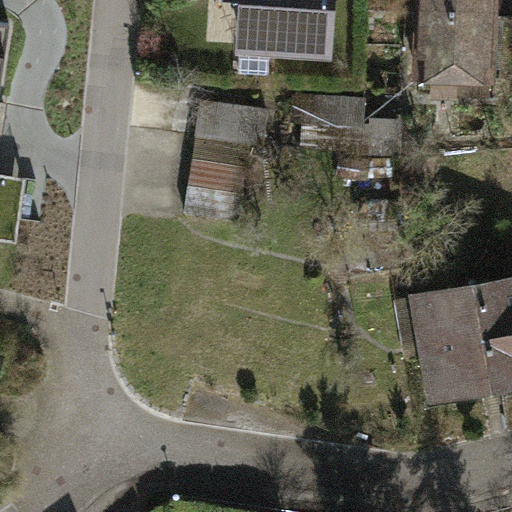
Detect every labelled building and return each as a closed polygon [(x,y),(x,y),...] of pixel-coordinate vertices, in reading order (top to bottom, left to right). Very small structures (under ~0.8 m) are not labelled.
[(216,0),(217,2),(240,3),(236,50),(334,57),(337,0),(216,0)] [(418,0),(416,80),(434,80),(433,99),(446,99),(459,99),(460,81),(486,82),(487,61),(495,61),(496,0),(418,0)] [(0,86),(10,26),(0,24),(0,86)] [(320,145),(380,133),(372,94),(312,107),(320,145)] [(271,109),(200,99),(185,211),(256,220),(271,109)] [(511,272),(408,291),(419,351),(428,403),(511,387),(511,272)] [(0,407),(17,350),(0,345),(0,407)]
